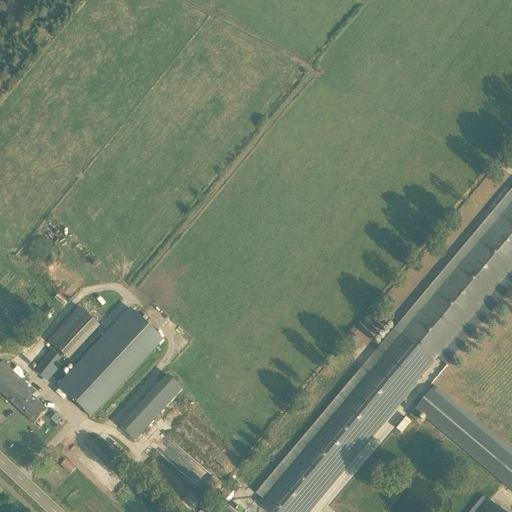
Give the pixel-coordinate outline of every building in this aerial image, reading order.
[(268,511),(307,511),(420,378),(433,363),(511,268),(511,188),(399,323),(406,329),(400,335),(387,352),(380,346),(256,493),(262,500),(259,504),(268,511)] [(21,281),(7,297),(15,304),(29,288),(21,281)] [(79,307),(48,341),(69,360),(100,327),(79,307)] [(162,339),(131,310),(59,388),(89,417),(162,339)] [(51,350),(34,371),(48,383),(65,361),(51,350)] [(18,367),(13,372),(3,362),(0,364),(0,392),(35,424),(46,412),(32,397),(36,393),(24,382),(28,379),(25,376),(26,374),(18,367)] [(511,458),(432,391),(410,416),(416,422),(422,415),(496,477),(511,489),(511,458)] [(126,420),(120,427),(136,442),(142,434),(126,420)] [(76,469),(72,466),(67,472),(70,475),(76,469)] [(479,511),(503,511),(489,501),(479,511)]
